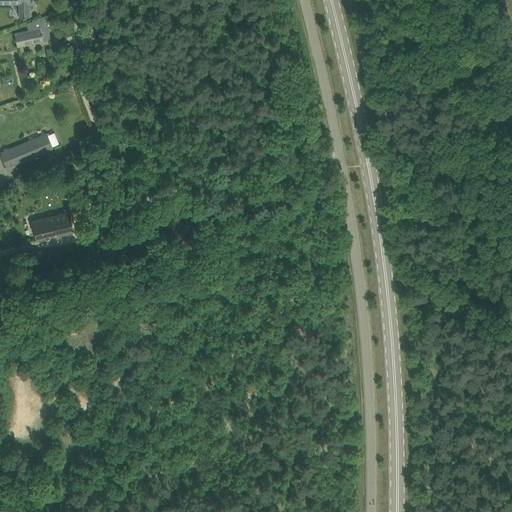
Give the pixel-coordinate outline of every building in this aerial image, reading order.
[(30,2),(30,0),(0,0),(0,2),(19,2),(19,16),(29,16),(29,2),(30,2)] [(14,33),(17,46),(50,39),(46,19),(27,23),(28,30),(15,33),(14,33)] [(53,59),(55,68),(63,66),(61,58),(53,59)] [(53,145),(60,142),(54,131),(48,134),(53,145)] [(47,133),(0,152),(7,168),(54,148),(47,133)] [(71,176),(74,188),(88,185),(85,173),(71,176)] [(100,205),(97,191),(81,195),(84,208),(100,205)] [(73,231),(69,212),(33,221),(37,240),(73,231)]
